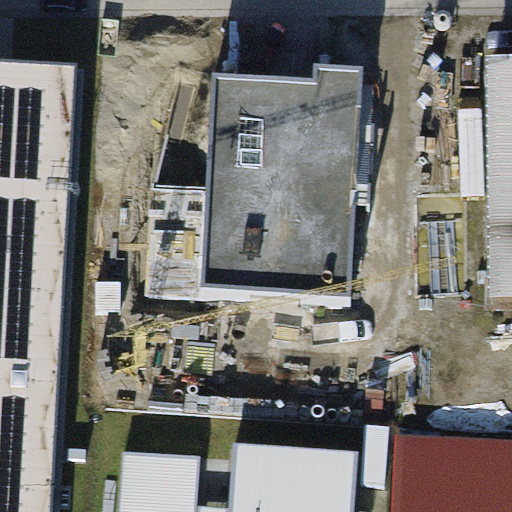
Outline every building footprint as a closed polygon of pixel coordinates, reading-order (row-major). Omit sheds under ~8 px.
[(55,511),(76,70),(0,66),(0,511),(55,511)] [(316,94),(214,90),(207,299),(352,304),(356,211),(362,211),(367,81),(317,79),(316,94)] [(511,83),(492,83),(493,283),(511,282),(511,83)] [(511,511),(511,445),(402,440),(398,511),(511,511)] [(350,511),(353,456),(238,451),(235,511),(350,511)] [(202,511),(206,460),(128,455),(123,511),(202,511)]
